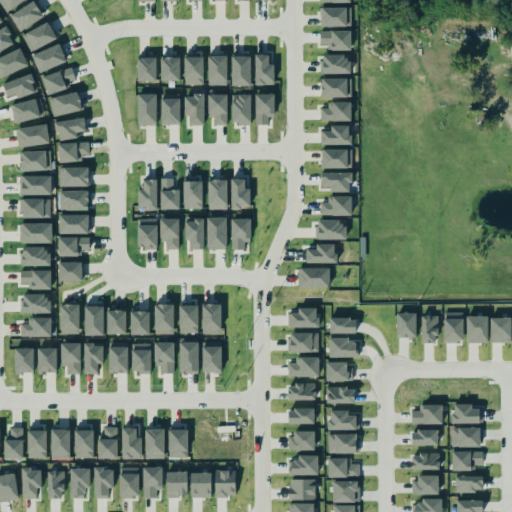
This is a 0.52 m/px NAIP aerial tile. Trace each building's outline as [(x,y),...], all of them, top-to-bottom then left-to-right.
[(25,0),(0,0),(0,2),(4,10),(25,0)] [(20,31),(44,15),(34,0),(32,0),(9,15),(20,31)] [(321,26),(350,26),(350,7),(321,7),(321,26)] [(57,39),(50,22),(22,33),(29,50),(57,39)] [(0,28),(0,50),(14,42),(5,26),(0,28)] [(350,30),(319,31),(319,44),(327,44),(327,50),(350,50),(350,30)] [(68,60),(61,42),(31,54),(39,72),(68,60)] [(0,56),(0,77),(28,66),(20,48),(0,56)] [(254,84),(273,84),(273,63),(268,63),(268,54),(254,54),(254,84)] [(350,74),(350,54),(321,54),(320,73),(350,74)] [(227,84),(226,55),(207,55),(208,85),(227,84)] [(231,86),(250,85),(250,55),(231,55),(231,86)] [(180,80),(179,56),(160,56),(160,80),(180,80)] [(203,56),(184,56),(184,84),(203,84),(203,56)] [(156,80),(155,57),(136,57),(137,80),(156,80)] [(77,83),(71,66),(41,76),(47,93),(77,83)] [(2,84),(9,101),(37,90),(30,72),(2,84)] [(321,78),(321,97),(350,97),(350,78),(321,78)] [(83,108),(77,90),(49,99),(54,117),(83,108)] [(203,92),(184,92),(184,117),(188,117),(188,125),(203,125),(203,92)] [(155,93),(137,94),(137,125),(156,125),(155,93)] [(226,93),(207,94),(208,117),(213,117),(214,125),(227,125),(226,93)] [(273,93),(254,94),(255,125),(268,124),(268,117),(274,117),(273,93)] [(250,95),(231,95),(231,124),(251,124),(250,95)] [(161,96),(160,124),(179,124),(180,96),(161,96)] [(10,104),(15,123),(44,115),(39,97),(10,104)] [(320,108),(320,121),(351,120),(350,101),(327,102),(328,107),(320,108)] [(55,121),(57,140),(77,138),(77,132),(85,131),(84,117),(55,121)] [(20,147),(49,143),(46,123),(17,128),(20,147)] [(321,144),(350,144),(350,125),(330,125),(330,130),(321,130),(321,144)] [(89,154),(88,142),(58,143),(58,162),(82,161),(81,155),(89,154)] [(322,168),(352,167),(351,148),(322,149),(322,168)] [(49,150),(20,151),(20,170),(50,169),(49,150)] [(88,167),(61,167),(61,186),(88,186),(88,167)] [(350,172),(321,172),(321,187),(330,187),(330,191),(350,191),(350,172)] [(22,194),(50,194),(50,175),(21,175),(22,194)] [(178,209),(177,178),(159,178),(160,209),(178,209)] [(231,207),(250,207),(249,188),(245,188),(244,178),(230,178),(231,207)] [(138,208),(156,208),(156,179),(142,179),(142,188),(137,188),(138,208)] [(226,179),(207,179),(208,209),(227,209),(226,179)] [(201,180),(182,181),(183,208),(202,208),(201,180)] [(89,191),(60,190),(60,209),(89,210),(89,191)] [(351,215),(351,195),(328,196),(328,202),(320,202),(320,215),(351,215)] [(49,198),(22,198),(22,218),(50,217),(49,198)] [(59,233),(89,233),(89,214),(59,214),(59,233)] [(225,216),(206,217),(207,249),(226,249),(225,216)] [(137,248),(156,248),(156,218),(137,219),(137,248)] [(178,218),(159,218),(160,242),(165,241),(165,248),(178,248),(178,218)] [(184,239),(189,239),(189,249),(204,249),(203,218),(184,218),(184,239)] [(250,218),(231,219),(231,250),(244,249),(244,241),(250,241),(250,218)] [(345,239),(345,219),(317,219),(317,239),(345,239)] [(51,243),(51,223),(21,222),(20,242),(51,243)] [(80,256),(80,249),(89,250),(89,237),(58,236),(57,255),(80,256)] [(306,263),(335,262),(335,243),(316,244),(316,248),(306,249),(306,263)] [(22,265),(50,265),(50,246),(22,246),(22,265)] [(82,261),(58,262),(58,281),(83,281),(82,261)] [(299,287),(329,287),(329,267),(299,267),(299,287)] [(50,269),(20,270),(20,283),(28,283),(28,289),(50,289),(50,269)] [(50,293),(23,293),(23,312),(50,313),(50,293)] [(59,304),(60,334),(79,333),(78,303),(59,304)] [(173,303),(154,304),(154,334),(174,334),(173,303)] [(221,303),(201,304),(202,334),(221,333),(221,303)] [(178,332),(197,333),(198,305),(179,304),(178,332)] [(103,305),(84,306),(84,335),(103,335),(103,305)] [(290,327),(318,327),(318,307),(297,307),(297,312),(290,312),(290,327)] [(125,309),(106,310),(106,334),(126,333),(125,309)] [(149,334),(149,311),(130,311),(130,334),(149,334)] [(443,341),(462,342),(463,312),(443,311),(443,341)] [(421,342),(437,343),(438,315),(421,315),(421,342)] [(487,342),(487,315),(466,316),(466,342),(487,342)] [(50,336),(51,317),(29,316),(29,322),(20,322),(20,336),(50,336)] [(329,333),(355,333),(355,317),(329,318),(329,333)] [(510,342),(510,317),(489,317),(489,342),(510,342)] [(318,332),(290,333),(290,352),(318,351),(318,332)] [(348,337),(328,337),(329,357),(359,356),(358,341),(348,341),(348,337)] [(198,341),(179,341),(179,373),(198,373),(198,341)] [(79,342),(60,343),(60,366),(67,366),(67,374),(79,374),(79,342)] [(150,343),(132,342),(131,372),(149,373),(150,343)] [(173,373),(174,342),(154,342),(154,366),(158,366),(158,373),(173,373)] [(102,343),(83,343),(84,374),(98,373),(98,364),(103,364),(102,343)] [(202,373),(221,372),(221,344),(202,344),(202,373)] [(127,347),(108,346),(108,372),(127,373),(127,347)] [(56,347),(37,348),(37,372),(56,372),(56,347)] [(33,372),(33,348),(14,348),(14,372),(33,372)] [(287,376),(318,376),(318,356),(295,357),(296,362),(287,363),(287,376)] [(325,362),(326,381),(347,380),(347,361),(325,362)] [(316,383),(287,384),(287,400),(316,399),(316,383)] [(326,387),(326,402),(354,403),(354,387),(326,387)] [(442,423),(441,404),(419,404),(419,410),(410,410),(411,424),(442,423)] [(314,408),(288,408),(288,423),(314,423),(314,408)] [(328,429),(359,429),(359,410),(328,411),(328,429)] [(97,457),(116,458),(116,427),(103,426),(103,434),(98,434),(97,457)] [(22,457),(21,427),(4,427),(4,458),(22,457)] [(121,428),(122,458),(140,458),(140,427),(121,428)] [(451,446),(479,447),(479,427),(451,427),(451,446)] [(70,428),(50,428),(50,458),(70,458),(70,428)] [(163,428),(144,429),(145,458),(164,458),(163,428)] [(196,450),(196,428),(213,428),(213,451),(196,450)] [(92,429),(73,429),(74,457),(93,457),(92,429)] [(187,457),(187,429),(168,429),(168,456),(187,457)] [(219,429),(233,429),(233,437),(238,437),(238,454),(230,454),(230,457),(219,457),(219,429)] [(436,429),(411,430),(411,445),(437,445),(436,429)] [(46,457),(46,430),(27,430),(27,457),(46,457)] [(314,432),(287,432),(287,449),(314,450),(314,432)] [(328,453),(358,452),(358,433),(328,433),(328,453)] [(451,469),(482,469),(481,450),(451,451),(451,469)] [(439,469),(439,454),(411,452),(411,468),(439,469)] [(317,474),(317,456),(289,456),(290,474),(317,474)] [(327,476),(359,477),(359,458),(327,458),(327,476)] [(162,466),(142,466),(142,497),(156,497),(156,489),(162,489),(162,466)] [(40,467),(21,468),(21,498),(37,498),(37,489),(41,489),(40,467)] [(89,467),(70,468),(70,498),(85,497),(85,488),(90,487),(89,467)] [(113,467),(93,467),(94,498),(108,497),(108,488),(113,488),(113,467)] [(138,497),(138,467),(119,467),(119,497),(138,497)] [(63,470),(45,471),(46,498),(63,498),(63,470)] [(214,496),(235,496),(235,470),(214,470),(214,496)] [(186,471),(166,471),(166,497),(187,496),(186,471)] [(0,501),(18,499),(14,472),(0,474),(0,501)] [(210,472),(190,472),(190,497),(211,497),(210,472)] [(437,475),(413,475),(413,494),(437,494),(437,475)] [(455,491),(482,491),(482,475),(454,476),(455,491)] [(288,500),(315,499),(314,478),(288,479),(288,500)] [(358,480),(331,481),(332,502),(358,501),(358,480)] [(441,511),(441,498),(420,498),(420,504),(412,504),(411,511),(441,511)] [(456,511),(481,511),(482,500),(456,500),(456,511)] [(313,511),(313,503),(288,503),(288,511),(313,511)]
